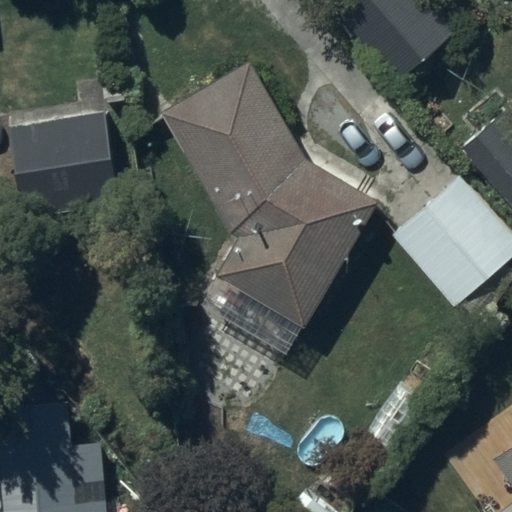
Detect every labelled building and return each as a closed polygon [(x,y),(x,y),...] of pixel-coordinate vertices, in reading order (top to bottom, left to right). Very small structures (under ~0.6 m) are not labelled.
[(443,0),(353,0),(349,4),(404,76),(466,29),(443,0)] [(266,67),(183,107),(247,238),(211,307),(301,354),(385,194),(309,155),(266,67)] [(511,107),(475,140),(511,182),(511,107)] [(79,126),(19,129),(23,215),(136,210),(134,156),(80,158),(79,126)] [(511,225),(468,175),(405,230),(470,304),(511,266),(511,225)] [(82,511),(75,404),(5,409),(12,511),(82,511)] [(511,471),(511,507),(505,511),(511,511),(511,446),(500,455),(511,471)] [(346,511),(312,486),(291,511),(346,511)]
